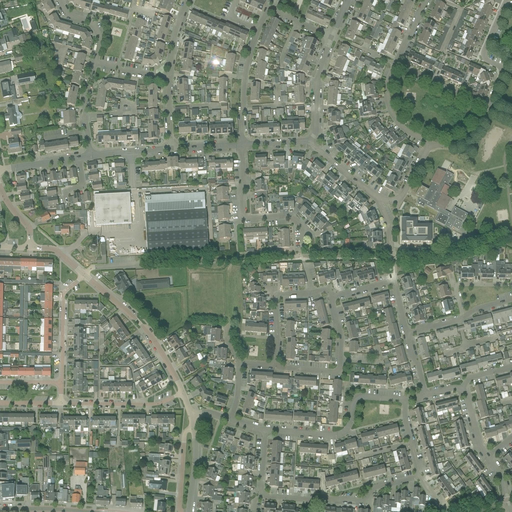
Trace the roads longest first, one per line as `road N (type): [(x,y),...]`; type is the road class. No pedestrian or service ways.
road 1 (residential): [(406,400),(356,398),(348,427),(337,435),(264,430)]
road 2 (residential): [(261,498),(359,503),(378,487),(419,476)]
road 3 (residential): [(301,259),(301,233),(289,218),(243,217),(242,143)]
road 4 (residential): [(182,392),(137,323),(83,276)]
road 5 (residential): [(273,367),(340,369),(331,297)]
road 6 (residential): [(61,403),(158,404),(182,392)]
road 7 (residential): [(486,107),(500,72),(482,54),(506,0)]
